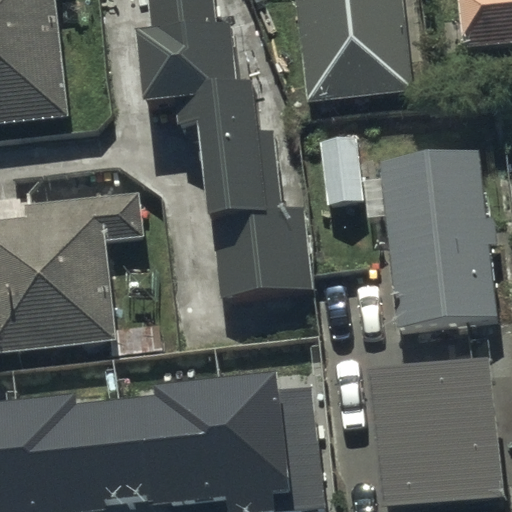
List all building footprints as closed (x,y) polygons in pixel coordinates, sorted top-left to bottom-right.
[(0,0),(0,126),(65,118),(50,0),(0,0)] [(216,0),(156,0),(159,33),(145,34),(152,101),(186,97),(190,133),(203,132),(221,305),(322,295),(313,206),(290,208),(282,129),(269,130),(263,76),(244,78),(238,22),(219,24),(216,0)] [(298,0),(309,105),(419,94),(409,0),(298,0)] [(511,0),(466,0),(471,53),(511,48),(511,0)] [(364,138),(324,141),(330,209),(370,205),(364,138)] [(486,153),(384,163),(401,334),(503,324),(486,153)] [(20,225),(0,227),(0,353),(112,342),(102,242),(140,238),(136,195),(18,207),(20,225)] [(490,355),(363,369),(379,511),(391,511),(506,499),(490,355)] [(72,395),(0,402),(0,511),(127,511),(185,506),(185,511),(323,511),(310,387),(278,391),(275,370),(152,383),(153,396),(73,404),(72,395)]
